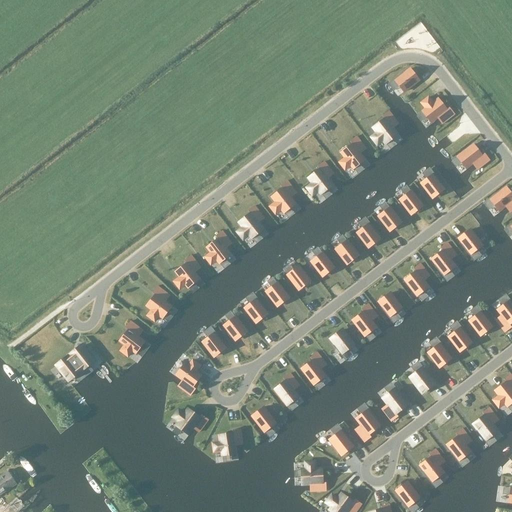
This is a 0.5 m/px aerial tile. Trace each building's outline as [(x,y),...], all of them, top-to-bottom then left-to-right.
[(399,75),(394,79),(395,80),(395,81),(399,87),(403,92),(418,81),(409,70),(404,73),(400,76),(399,75)] [(428,98),(420,103),(425,109),(422,111),(422,112),(426,117),(431,123),(436,118),(446,111),(437,100),(432,103),(428,98)] [(390,139),(396,135),(392,129),(384,119),(384,120),(373,128),(377,133),(371,138),(377,145),(382,140),(385,144),(390,139)] [(359,154),(352,145),(341,153),(344,158),(339,163),(344,170),(350,166),(352,169),(353,169),(358,164),(364,160),(359,154)] [(472,145),(457,157),(461,163),(466,169),(471,164),(481,157),(481,156),(472,145)] [(312,184),(306,188),(312,195),(317,191),(320,194),(326,189),(331,185),(327,179),(320,170),(319,170),(308,179),(312,184)] [(439,185),(436,181),(438,180),(434,175),(433,176),(432,175),(426,180),(420,184),(432,198),(443,189),(439,185)] [(490,200),(494,206),(498,211),(504,207),(511,200),(511,197),(505,188),(500,192),(495,195),(494,194),(489,198),(490,199),(490,200)] [(275,203),(269,207),(275,214),(280,210),(283,213),(289,208),(294,204),(290,198),(282,189),(271,198),(275,203)] [(404,196),(399,201),(410,215),(422,206),(411,192),(404,196)] [(383,213),(378,217),(389,231),(400,222),(389,208),(383,213)] [(243,228),(237,232),(242,239),(248,235),(251,238),(257,233),(262,229),(258,224),(250,214),(239,223),(243,228)] [(362,229),(356,234),(367,248),(379,239),(375,234),(372,230),(374,229),(370,224),(368,225),(362,229)] [(469,230),(458,239),(462,244),(465,248),(464,250),(468,255),(469,253),(470,254),(476,250),(481,245),(469,230)] [(210,253),(204,257),(210,265),(216,260),(218,263),(219,263),(224,259),(230,255),(225,249),(217,240),(206,248),(210,253)] [(340,246),(335,250),(346,264),(358,255),(346,241),(346,242),(340,246)] [(442,251),(431,260),(435,265),(438,269),(437,271),(441,276),(442,274),(443,275),(449,270),(454,266),(450,260),(442,251)] [(316,258),(311,262),(322,277),(333,268),(322,254),(316,258)] [(198,279),(194,273),(186,264),(175,273),(179,278),(173,282),(179,289),(185,285),(187,288),(198,279)] [(287,276),(298,290),(309,281),(298,267),(293,271),(287,276)] [(427,287),(423,281),(416,272),(415,272),(404,281),(416,296),(422,291),(427,287)] [(265,293),(276,307),(288,297),(277,283),(271,288),(265,293)] [(389,293),(378,302),(381,307),(384,311),(383,312),(387,317),(390,314),(391,315),(395,312),(400,308),(389,293)] [(170,307),(164,302),(155,295),(146,307),(151,310),(147,316),(154,322),(158,316),(161,318),(166,312),(170,307)] [(250,305),(244,309),(255,323),(267,314),(263,309),(260,305),(261,304),(258,299),(256,301),(255,300),(250,305)] [(502,306),(497,310),(501,315),(508,325),(508,324),(511,321),(511,303),(510,301),(509,302),(508,302),(502,306)] [(363,312),(352,321),(364,336),(370,331),(375,327),(371,322),(363,312)] [(474,317),(469,322),(480,336),(491,327),(487,322),(484,318),(486,317),(482,312),(481,313),(480,313),(474,317)] [(229,322),(223,326),(234,341),(246,332),(235,317),(229,322)] [(453,333),(448,337),(459,352),(471,343),(467,338),(464,334),(465,333),(461,328),(460,329),(459,329),(453,333)] [(132,351),(135,353),(143,342),(138,337),(128,330),(119,342),(124,345),(120,351),(127,357),(132,351)] [(342,330),(330,339),(334,344),(337,348),(335,349),(339,354),(343,351),(343,352),(347,349),(353,345),(342,330)] [(213,357),(225,348),(218,339),(219,339),(215,333),(214,335),(213,334),(202,343),(213,357)] [(433,349),(427,353),(439,368),(450,359),(446,354),(443,350),(445,349),(441,344),(439,345),(439,344),(433,349)] [(88,365),(93,361),(88,356),(94,352),(90,346),(84,350),(81,346),(70,355),(71,357),(68,358),(67,357),(56,366),(68,381),(73,377),(88,365)] [(312,360),(301,369),(313,385),(313,384),(319,380),(324,376),(320,370),(312,360)] [(176,376),(182,380),(192,387),(200,376),(195,372),(199,366),(192,361),(188,367),(184,364),(176,376)] [(422,370),(421,369),(415,374),(409,378),(421,393),(433,384),(429,379),(425,375),(427,374),(423,369),(422,370)] [(285,382),(274,390),(286,405),(292,401),(297,397),(293,391),(299,386),(289,374),(283,379),(285,382)] [(498,396),(492,401),(498,408),(504,403),(506,406),(511,402),(511,401),(511,390),(506,382),(505,383),(494,391),(498,396)] [(395,414),(406,405),(402,400),(398,395),(400,394),(396,389),(395,390),(394,390),(388,395),(383,399),(387,404),(394,414),(395,414)] [(275,423),(263,408),(251,417),(263,432),(275,423)] [(192,428),(199,418),(187,410),(183,415),(178,410),(173,417),(179,422),(176,425),(182,430),(187,434),(192,428)] [(368,411),(367,411),(361,415),(356,419),(360,425),(367,435),(368,434),(379,426),(375,421),(371,416),(373,415),(369,410),(368,411)] [(484,416),(473,425),(477,430),(480,434),(479,435),(483,440),(484,439),(485,440),(491,435),(496,431),(492,425),(485,416),(484,416)] [(334,436),(329,440),(341,456),(352,447),(348,442),(345,437),(346,436),(342,431),(341,432),(340,431),(334,436)] [(235,453),(234,446),(232,434),(218,436),(219,443),(212,444),(213,453),(220,451),(221,455),(235,453)] [(457,437),(446,445),(450,450),(454,455),(452,456),(456,461),(457,460),(458,461),(464,456),(469,452),(465,446),(457,437)] [(425,477),(429,482),(431,481),(437,477),(443,473),(438,467),(431,457),(430,458),(419,466),(423,471),(427,476),(425,477)] [(314,469),(314,462),(305,463),(305,470),(301,470),(301,471),(301,478),(302,485),(309,484),(321,484),(321,483),(320,469),(314,469)] [(0,494),(16,484),(7,471),(0,475),(0,494)] [(401,502),(405,507),(407,506),(407,507),(413,502),(419,498),(407,483),(395,491),(399,496),(403,501),(401,502)] [(331,495),(326,503),(331,507),(329,510),(331,511),(345,511),(352,503),(340,495),(337,500),(331,495)]
